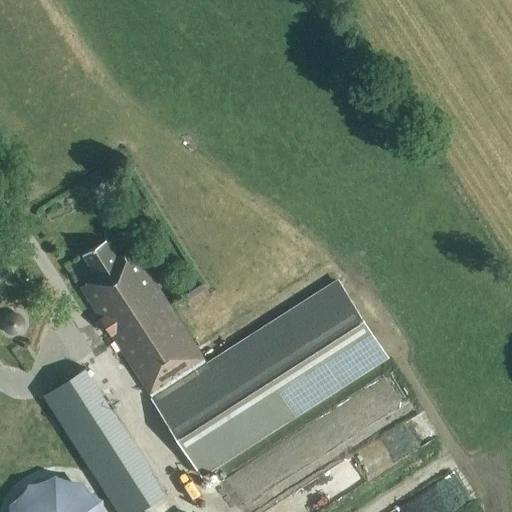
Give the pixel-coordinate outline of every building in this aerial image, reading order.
[(203,359),(197,349),(140,261),(137,263),(130,251),(117,259),(105,240),(82,255),(96,276),(80,287),(149,394),(154,402),(199,472),(385,354),(340,284),(209,368),(203,359)] [(146,257),(155,269),(167,260),(159,248),(146,257)] [(209,293),(201,281),(182,294),(190,306),(209,293)] [(39,323),(43,308),(25,303),(21,318),(39,323)] [(136,511),(166,494),(85,368),(44,394),(119,511),(136,511)] [(380,397),(261,459),(276,488),(257,498),(264,511),(286,499),(285,496),(431,420),(405,371),(375,387),(380,397)] [(319,511),(377,511),(378,511),(387,506),(389,510),(402,502),(402,501),(419,491),(424,491),(423,511),(449,511),(449,490),(442,476),(435,480),(426,480),(426,468),(411,477),(411,461),(404,449),(404,479),(397,467),(319,511)]
